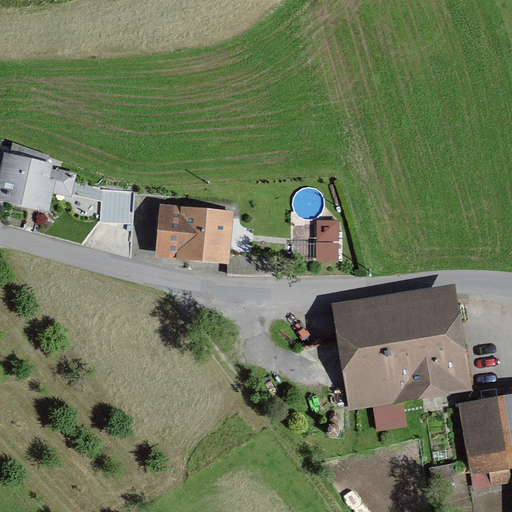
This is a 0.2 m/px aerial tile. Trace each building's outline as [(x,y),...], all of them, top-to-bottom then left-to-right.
[(48,190),(103,202),(103,188),(74,181),(75,177),(12,161),(4,196),(44,204),(48,190)] [(138,191),(103,188),(103,202),(103,219),(135,222),(138,191)] [(168,211),(163,251),(223,257),(227,217),(168,211)] [(295,220),(297,258),(318,257),(317,219),(295,220)] [(321,219),(320,261),(341,262),(342,220),(321,219)] [(279,278),(278,254),(230,256),(231,277),(279,278)] [(447,298),(341,313),(354,404),(401,397),(400,390),(459,382),(447,298)] [(510,482),(507,465),(511,464),(511,398),(465,406),(476,472),(489,470),(492,485),(510,482)] [(440,466),(450,511),(470,511),(460,462),(440,466)]
